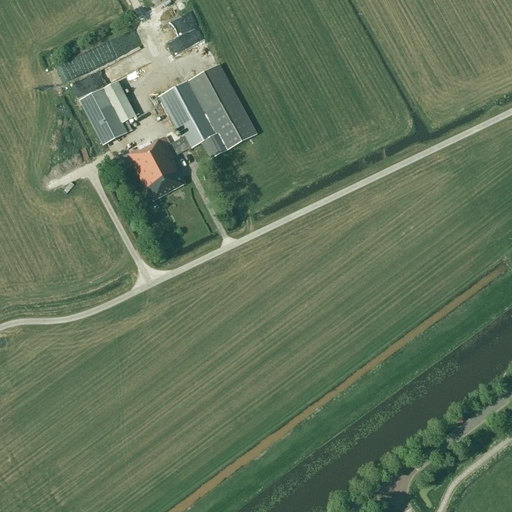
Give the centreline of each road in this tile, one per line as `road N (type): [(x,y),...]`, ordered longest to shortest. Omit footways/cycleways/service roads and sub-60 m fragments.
road 1 (unclassified): [(0,330),(76,316),(127,295),(511,109)]
road 2 (tertiary): [(393,485),(511,393)]
